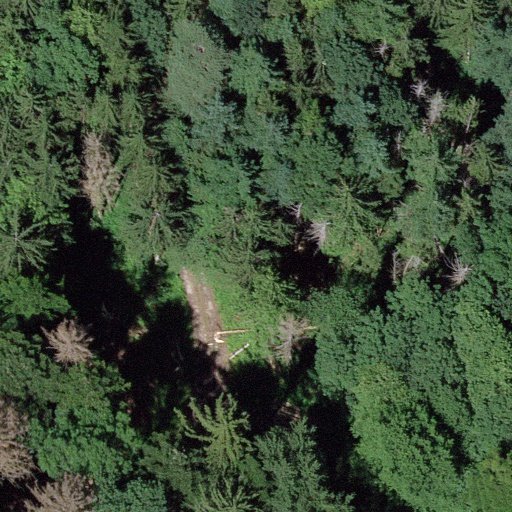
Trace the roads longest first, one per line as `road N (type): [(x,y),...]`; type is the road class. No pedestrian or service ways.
road 1 (track): [(105,511),(166,471),(189,379),(195,270),(124,0)]
road 2 (track): [(415,0),(511,208)]
